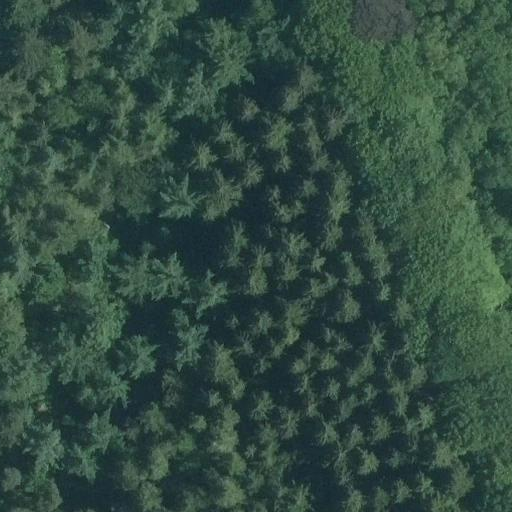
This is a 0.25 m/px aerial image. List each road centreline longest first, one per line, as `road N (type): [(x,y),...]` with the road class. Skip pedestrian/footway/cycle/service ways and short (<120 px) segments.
road 1 (unknown): [(288,0),(308,50),(317,161),(376,340),(360,511)]
road 2 (track): [(511,471),(339,0)]
